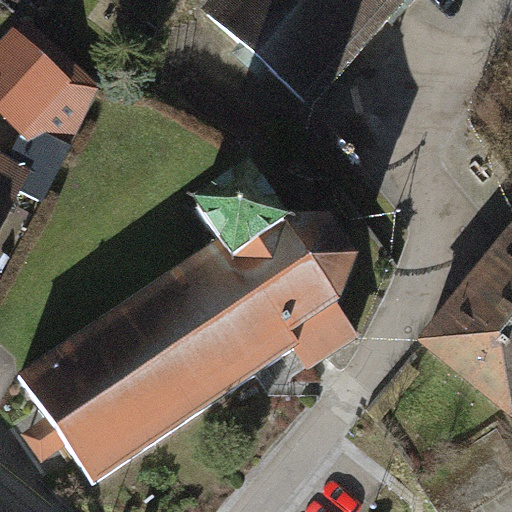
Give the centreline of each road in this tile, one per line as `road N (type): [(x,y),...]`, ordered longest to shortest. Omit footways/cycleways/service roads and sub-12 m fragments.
road 1 (residential): [(494,0),(400,98),(435,241),(411,300)]
road 2 (residential): [(411,300),(389,348),(259,511)]
